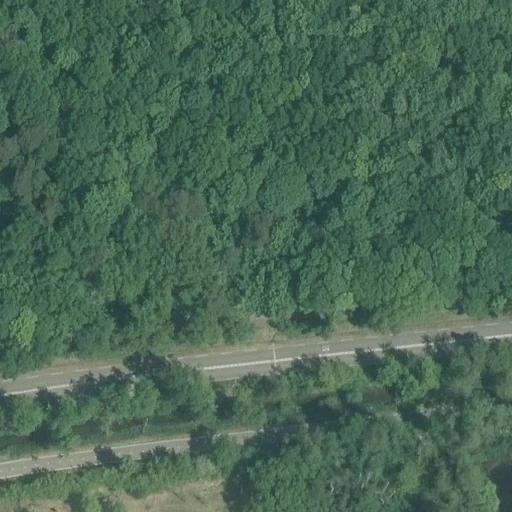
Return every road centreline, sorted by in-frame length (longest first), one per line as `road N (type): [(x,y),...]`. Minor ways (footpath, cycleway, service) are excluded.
road 1 (unknown): [(511,134),(104,135),(0,169)]
road 2 (secondary): [(0,395),(511,334)]
